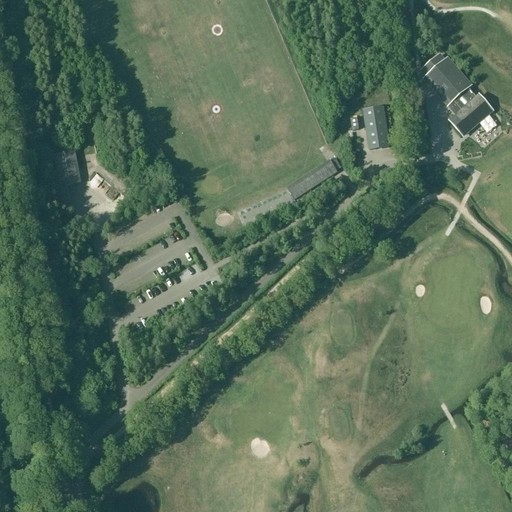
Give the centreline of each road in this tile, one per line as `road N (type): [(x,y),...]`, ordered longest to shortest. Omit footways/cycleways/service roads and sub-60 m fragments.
road 1 (track): [(84,459),(306,259),(347,268),(429,198),(455,203),(511,261)]
road 2 (tertiary): [(56,511),(0,209)]
